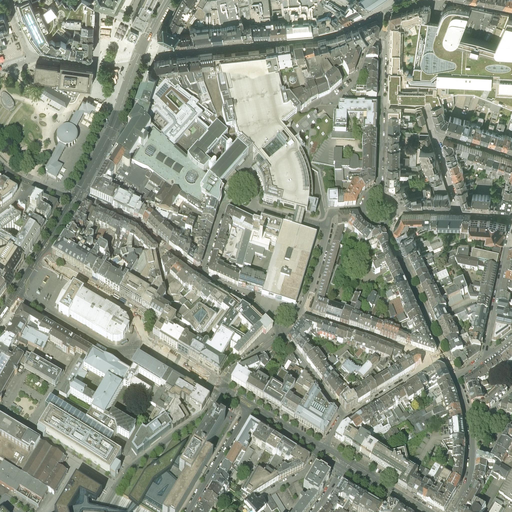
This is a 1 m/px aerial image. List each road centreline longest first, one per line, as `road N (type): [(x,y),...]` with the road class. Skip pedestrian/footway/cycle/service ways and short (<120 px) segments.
road 1 (residential): [(328,226),(225,203),(201,276),(282,332)]
road 2 (residential): [(345,418),(430,360),(301,313)]
road 3 (residential): [(102,511),(129,467),(207,413),(218,391)]
road 4 (residential): [(386,224),(455,379)]
road 5 (unclassified): [(73,199),(117,118),(138,57)]
road 6 (residential): [(381,102),(383,40),(374,40),(337,101)]
road 7 (residential): [(488,356),(511,227)]
road 8 (unclassified): [(17,294),(124,351)]
road 9 (unclassified): [(140,326),(39,261)]
